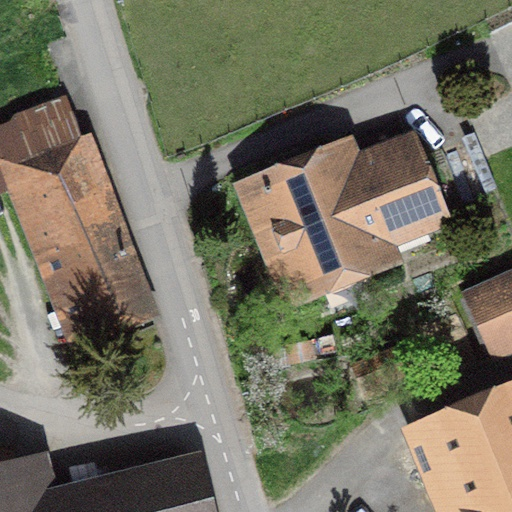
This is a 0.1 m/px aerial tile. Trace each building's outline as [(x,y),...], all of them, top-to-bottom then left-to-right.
[(243,192),(296,336),(475,271),(421,127),(243,192)] [(0,163),(0,169),(61,345),(148,315),(85,134),(0,163)] [(511,277),(472,295),(503,363),(511,359),(511,277)] [(511,511),(511,391),(410,435),(443,511),(511,511)] [(0,511),(216,511),(203,456),(60,491),(51,457),(0,469),(0,511)]
